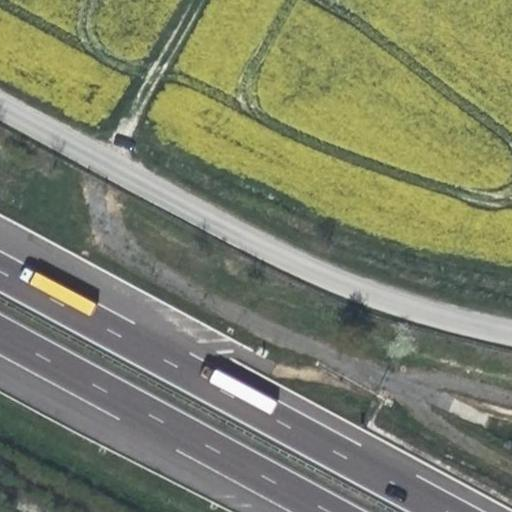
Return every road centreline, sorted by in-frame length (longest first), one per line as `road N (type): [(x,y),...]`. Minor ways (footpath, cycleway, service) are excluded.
road 1 (unclassified): [(0,105),(365,291),(511,335)]
road 2 (motorway): [(440,511),(0,274)]
road 3 (motorway): [(0,335),(326,511)]
road 4 (track): [(195,0),(104,163)]
